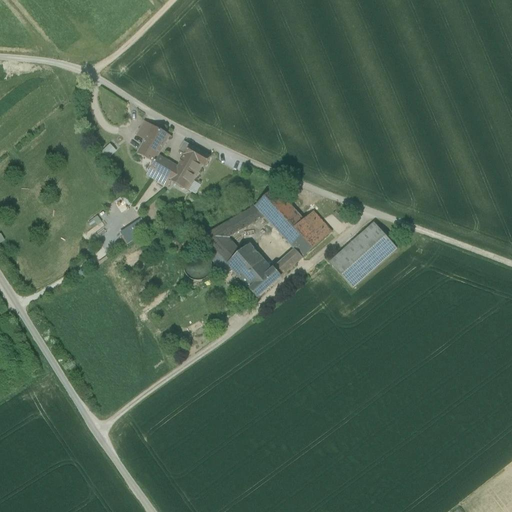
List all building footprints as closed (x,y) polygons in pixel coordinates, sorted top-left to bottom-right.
[(153,127),(138,155),(154,164),(159,157),(170,137),(153,127)] [(191,147),(184,143),(179,153),(185,156),(191,147)] [(110,146),(102,154),(108,160),(116,152),(110,146)] [(171,181),(171,182),(172,182),(188,192),(203,166),(205,167),(211,158),(191,147),(185,156),(171,181)] [(171,181),(159,173),(166,161),(159,157),(154,164),(147,176),(168,188),(172,182),(171,182),(171,181)] [(303,221),(275,189),(255,207),(302,259),(322,241),(303,221)] [(152,221),(163,215),(156,202),(145,208),(152,221)] [(259,221),(250,210),(237,218),(246,228),(259,221)] [(313,212),(303,221),(322,241),(332,233),(313,212)] [(97,217),(89,224),(93,230),(102,223),(97,217)] [(235,258),(221,242),(246,228),(237,218),(203,237),(227,265),(235,258)] [(128,245),(151,232),(145,220),(121,232),(128,245)] [(374,224),(329,264),(353,290),(397,250),(374,224)] [(235,258),(227,265),(241,281),(264,261),(250,245),(235,258)] [(288,256),(274,269),(282,278),(296,265),(288,256)] [(264,261),(241,281),(257,299),(282,278),(274,269),(272,270),(264,261)] [(156,371),(166,364),(163,360),(153,367),(156,371)]
